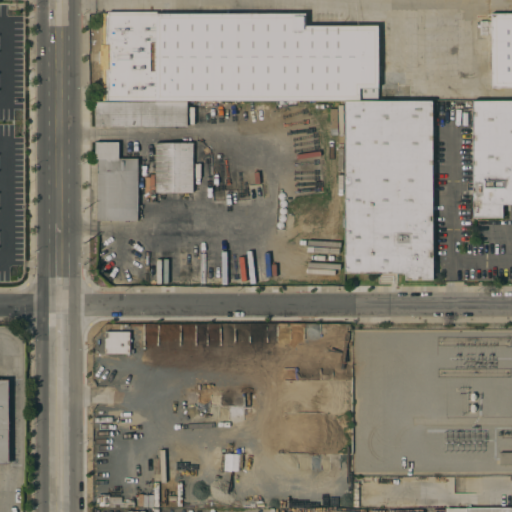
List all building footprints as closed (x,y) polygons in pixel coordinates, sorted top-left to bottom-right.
[(102,101),(102,12),(157,12),(157,14),(204,14),(204,7),(228,7),(228,14),(305,13),(305,26),(314,26),(314,20),(340,20),(340,26),(377,26),(378,99),(344,100),(102,101)] [(491,69),(483,69),(483,50),(491,50),(490,35),(475,35),(475,21),(490,21),(490,14),(511,13),(511,87),(491,88),(491,69)] [(424,14),(433,14),(433,48),(425,48),(424,14)] [(454,14),(463,14),(463,67),(454,67),(454,14)] [(424,49),(433,49),(434,79),(425,79),(424,49)] [(385,85),(410,85),(410,99),(385,99),(385,85)] [(410,99),(431,99),(432,280),(404,280),(404,273),(345,273),(344,100),(378,99),(385,99),(410,99)] [(94,101),(186,102),(186,127),(94,127),(94,101)] [(511,204),(502,204),(502,217),(472,218),(472,101),(511,101),(511,204)] [(118,142),(118,158),(137,158),(137,221),(97,221),(97,159),(95,159),(95,142),(118,142)] [(192,193),(155,193),(155,166),(145,166),(145,161),(155,161),(155,143),(192,143),(192,193)] [(103,353),(128,354),(129,332),(104,331),(103,353)] [(0,380),(8,380),(8,465),(0,465),(0,380)] [(511,452),(511,465),(499,465),(499,452),(511,452)]
